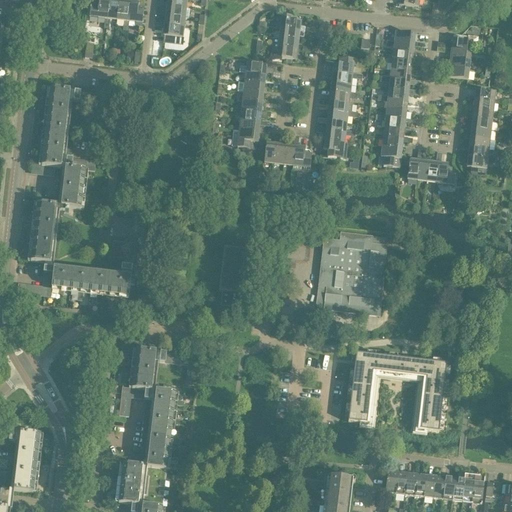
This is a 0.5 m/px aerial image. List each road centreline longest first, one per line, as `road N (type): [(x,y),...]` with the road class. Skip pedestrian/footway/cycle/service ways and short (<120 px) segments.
road 1 (residential): [(142,336),(155,231),(110,226),(123,74)]
road 2 (tertiary): [(29,371),(3,324),(19,152)]
road 3 (residential): [(142,76),(169,79),(266,6)]
road 4 (residential): [(318,75),(311,134),(282,130),(288,72)]
road 5 (tertiary): [(60,506),(67,443),(29,371)]
road 6 (residential): [(429,89),(423,146),(453,149),(458,92)]
road 7 (residential): [(511,472),(388,459),(370,468)]
road 8 (residential): [(142,336),(252,351),(265,342)]
